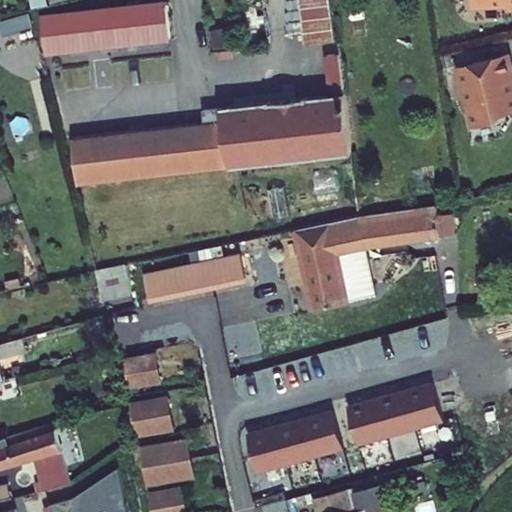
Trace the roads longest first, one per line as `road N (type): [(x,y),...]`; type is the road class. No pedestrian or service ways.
road 1 (residential): [(226,419),(461,350)]
road 2 (residential): [(226,419),(199,310),(136,323)]
